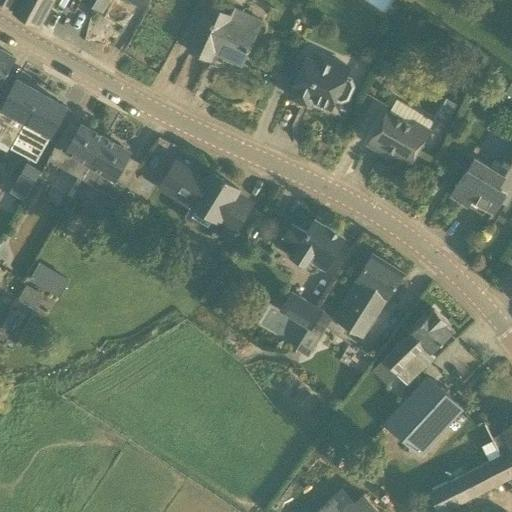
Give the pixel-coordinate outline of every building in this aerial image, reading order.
[(0,0),(0,2),(13,10),(18,0),(0,0)] [(20,0),(14,12),(39,27),(53,0),(20,0)] [(131,0),(139,4),(141,0),(86,0),(102,9),(107,0),(131,0)] [(223,56),(242,64),(261,21),(233,8),(230,16),(208,6),(189,49),(210,59),(215,48),(224,52),(223,56)] [(0,82),(2,84),(16,59),(0,49),(0,82)] [(298,78),(289,96),(290,96),(303,102),(304,102),(311,106),(314,100),(331,108),(335,99),(341,102),(348,99),(355,86),(352,78),(346,76),(345,75),(307,58),(298,78)] [(0,123),(4,126),(19,134),(26,121),(42,94),(17,79),(1,107),(0,109),(0,123)] [(19,134),(31,140),(44,148),(67,107),(42,94),(19,134)] [(447,98),(441,108),(452,114),(457,104),(447,98)] [(426,134),(433,121),(396,99),(388,112),(387,111),(369,143),(385,152),(387,148),(411,162),(427,135),(426,134)] [(65,128),(47,160),(81,180),(105,138),(81,124),(78,129),(76,133),(65,128)] [(18,136),(13,145),(34,156),(39,146),(18,136)] [(81,180),(93,186),(116,199),(140,163),(128,156),(131,152),(105,138),(81,180)] [(461,178),(450,195),(468,205),(472,199),(493,213),(505,193),(511,197),(511,195),(511,143),(500,162),(494,159),(491,164),(475,154),(461,178)] [(235,233),(251,207),(235,196),(239,189),(212,172),(206,181),(175,162),(162,183),(190,200),(188,204),(235,233)] [(25,201),(41,171),(25,163),(9,192),(25,201)] [(118,204),(115,209),(128,217),(131,212),(118,204)] [(263,216),(256,227),(261,230),(268,219),(263,216)] [(292,223),(278,247),(293,256),(307,264),(309,260),(324,269),(339,245),(342,240),(344,237),(315,219),(307,232),(292,223)] [(361,282),(337,320),(363,336),(375,317),(403,272),(373,253),(356,279),(361,282)] [(45,271),(48,266),(40,262),(30,279),(60,295),(67,283),(45,271)] [(26,285),(18,300),(33,309),(36,310),(44,295),(42,294),(26,285)] [(309,329),(321,310),(293,292),(281,311),(309,329)] [(411,332),(383,359),(396,372),(422,346),(430,353),(454,330),(434,309),(410,332),(411,332)] [(333,317),(321,310),(309,329),(297,348),(309,355),(333,317)] [(430,376),(385,424),(388,427),(409,444),(419,454),(463,407),(430,376)] [(511,425),(502,431),(503,432),(492,437),(494,441),(502,456),(507,453),(511,463),(511,425)] [(494,441),(483,447),(489,462),(502,456),(494,441)] [(441,511),(511,476),(511,463),(507,453),(502,456),(489,462),(428,492),(438,511),(441,511)] [(342,487),(314,511),(378,511),(363,494),(355,501),(342,487)]
